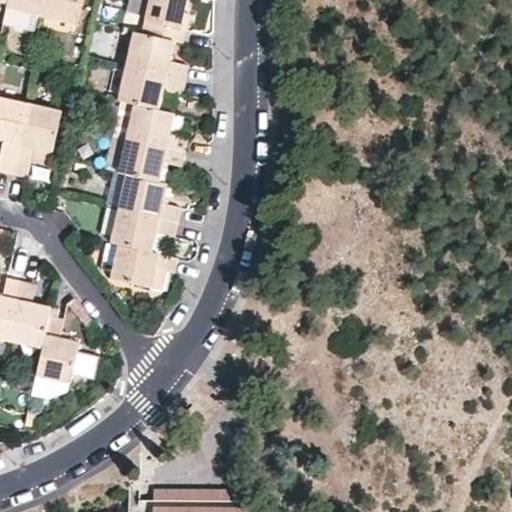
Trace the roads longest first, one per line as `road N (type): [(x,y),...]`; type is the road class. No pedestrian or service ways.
road 1 (residential): [(163,378),(218,294),(236,237),(250,0)]
road 2 (residential): [(0,210),(34,217),(52,235),(104,312),(163,378)]
road 3 (residential): [(0,484),(61,460),(163,378)]
road 4 (unknown): [(186,347),(227,394),(226,433),(158,485)]
